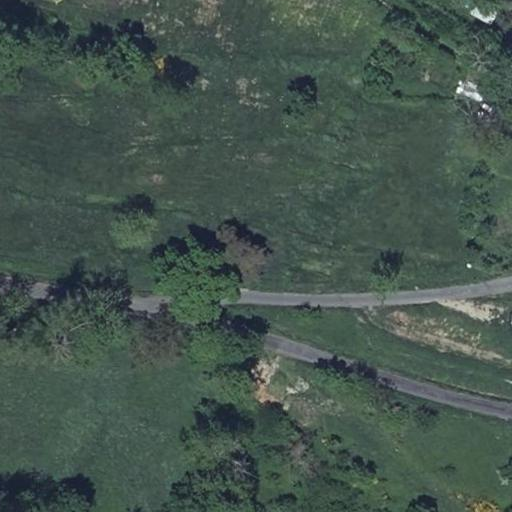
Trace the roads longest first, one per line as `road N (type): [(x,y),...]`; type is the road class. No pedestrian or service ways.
road 1 (secondary): [(511,413),(178,314)]
road 2 (unclassified): [(511,283),(353,302),(199,295),(181,303),(178,314)]
road 3 (secondary): [(178,314),(0,280)]
road 4 (track): [(511,80),(382,0)]
